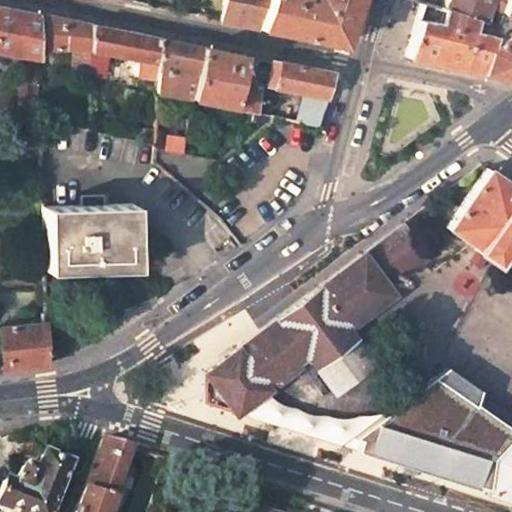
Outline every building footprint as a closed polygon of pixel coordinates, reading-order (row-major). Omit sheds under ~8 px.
[(265,0),(222,0),(218,19),(226,21),(257,26),(265,0)] [(354,0),(265,0),(257,26),(301,35),(340,43),(354,0)] [(442,0),(441,4),(440,8),(493,25),(500,0),(442,0)] [(511,0),(500,0),(493,25),(478,71),(511,77),(511,0)] [(35,13),(0,5),(0,51),(20,55),(20,76),(17,80),(17,87),(20,91),(21,115),(39,115),(37,58),(37,48),(35,13)] [(493,25),(440,8),(436,22),(416,18),(404,56),(442,64),(478,71),(493,25)] [(59,17),(35,13),(37,48),(60,47),(72,47),(72,73),(89,73),(89,24),(59,17)] [(159,38),(89,24),(89,73),(89,74),(108,78),(108,53),(138,59),(138,76),(156,80),(159,38)] [(202,46),(159,38),(156,80),(156,92),(192,98),(193,91),(202,46)] [(243,55),(202,46),(193,91),(192,98),(233,106),(243,55)] [(256,57),(243,55),(233,106),(232,108),(254,112),(258,89),(253,79),(256,57)] [(333,72),(269,60),(265,85),(305,93),(297,123),(318,127),(333,72)] [(153,144),(155,126),(155,123),(146,123),(145,142),(153,144)] [(166,126),(155,126),(153,144),(154,148),(165,150),(166,126)] [(511,185),(485,167),(444,226),(475,247),(474,249),(492,261),(507,239),(511,242),(511,185)] [(147,197),(50,201),(52,265),(150,262),(149,256),(147,197)] [(429,259),(401,223),(361,253),(389,289),(429,259)] [(287,309),(205,369),(233,412),(308,356),(335,393),(373,364),(351,335),(394,303),(392,299),(403,292),(399,288),(392,293),(389,289),(361,253),(287,309)] [(44,321),(0,325),(0,329),(2,352),(4,369),(8,368),(49,364),(48,362),(44,321)] [(491,456),(511,434),(511,429),(433,374),(351,436),(358,438),(354,450),(381,458),(426,472),(428,466),(442,470),(440,477),(474,487),(481,441),(482,441),(491,456)] [(511,434),(491,456),(482,441),(481,441),(474,487),(511,498),(511,434)] [(131,446),(101,438),(82,489),(73,511),(108,511),(130,448),(131,446)] [(47,511),(66,463),(41,454),(34,470),(22,466),(19,468),(12,485),(3,481),(0,488),(0,509),(7,511),(47,511)]
